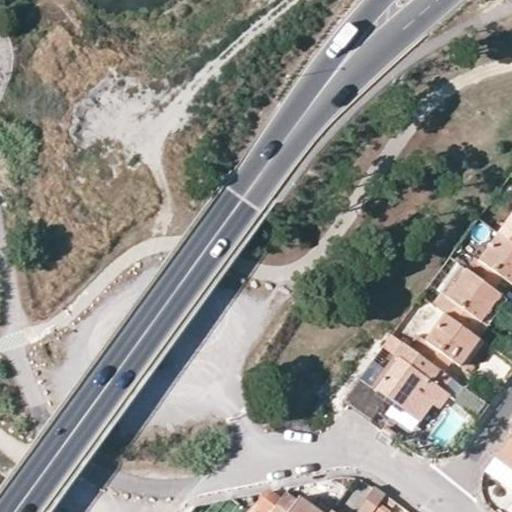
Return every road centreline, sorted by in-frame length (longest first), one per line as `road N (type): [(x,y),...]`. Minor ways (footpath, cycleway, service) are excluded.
road 1 (primary): [(16,511),(366,41)]
road 2 (residential): [(79,500),(145,495),(225,471),(338,453),(383,460),(439,498)]
road 3 (track): [(0,260),(32,409),(113,476),(178,485)]
road 4 (residential): [(511,399),(439,498)]
